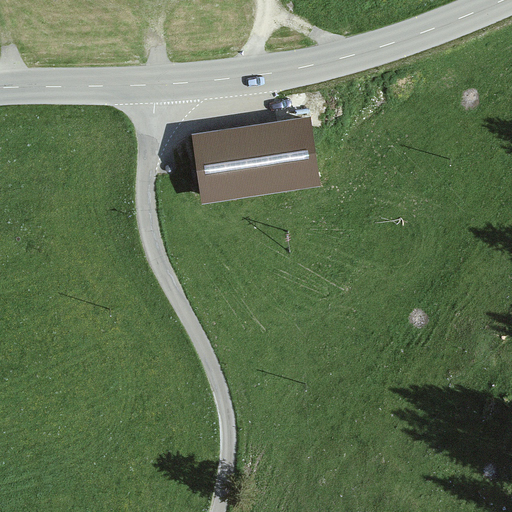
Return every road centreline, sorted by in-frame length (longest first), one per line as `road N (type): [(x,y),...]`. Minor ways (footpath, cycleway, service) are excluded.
road 1 (unclassified): [(156,86),(145,221),(211,353),(225,403),(228,446),(216,511)]
road 2 (tertiary): [(511,2),(354,60),(156,86)]
road 3 (tertiary): [(156,86),(0,88)]
